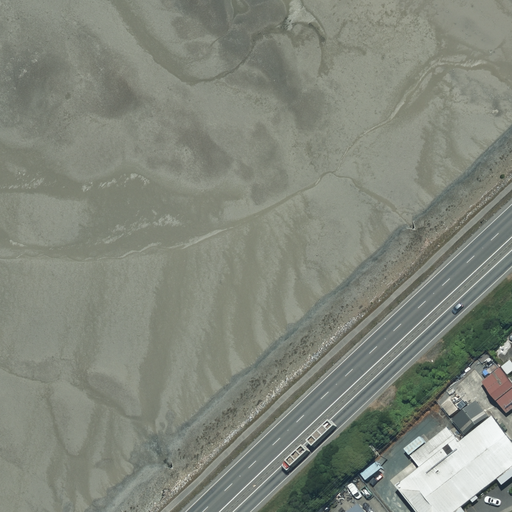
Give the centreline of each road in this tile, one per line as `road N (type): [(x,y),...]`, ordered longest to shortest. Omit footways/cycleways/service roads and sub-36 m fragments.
road 1 (trunk): [(201,511),(511,220)]
road 2 (trunk): [(511,256),(241,511)]
